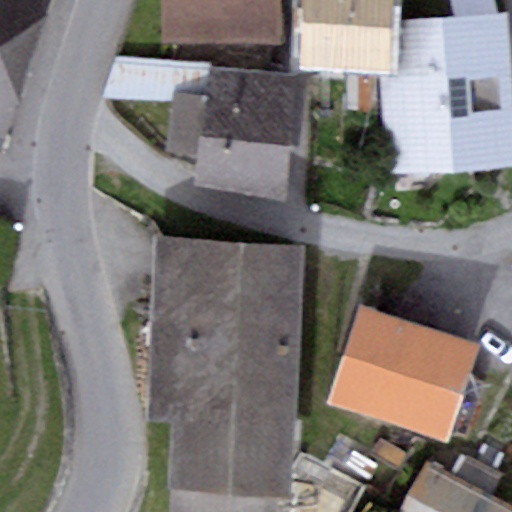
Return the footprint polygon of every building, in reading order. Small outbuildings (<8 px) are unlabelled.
[(45,0),(0,0),(0,148),(1,149),(45,0)] [(278,0),(163,0),(166,62),(211,66),(277,72),(278,0)] [(393,0),(300,0),(298,61),(377,64),(391,65),(393,21),(393,0)] [(450,0),(452,18),(393,21),(391,65),(377,64),(383,176),(511,167),(511,84),(506,13),(495,15),(492,0),(450,0)] [(208,98),(211,66),(166,62),(118,57),(103,88),(172,95),(208,98)] [(277,72),(211,66),(208,98),(172,95),(166,150),(194,153),(191,182),(286,191),(298,74),(277,72)] [(0,287),(17,231),(0,225),(0,287)] [(302,247),(149,241),(142,432),(169,433),(166,511),(274,511),(275,499),(293,500),(302,247)] [(475,343),(358,307),(328,402),(445,438),(475,343)] [(455,475),(425,460),(399,511),(511,511),(511,498),(495,490),(503,473),(464,455),(455,475)]
